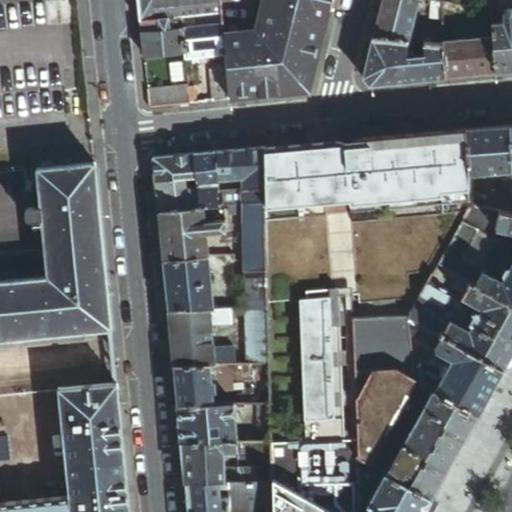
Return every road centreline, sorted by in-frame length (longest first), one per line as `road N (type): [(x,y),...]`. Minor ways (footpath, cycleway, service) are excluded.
road 1 (residential): [(124,136),(160,511)]
road 2 (residential): [(124,136),(331,114)]
road 3 (residential): [(331,114),(511,94)]
road 4 (residential): [(111,0),(124,136)]
